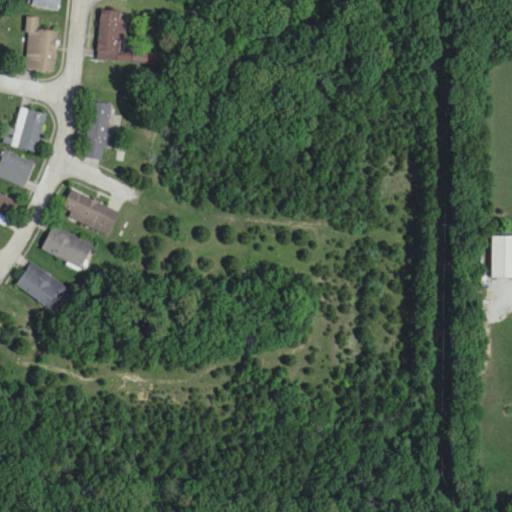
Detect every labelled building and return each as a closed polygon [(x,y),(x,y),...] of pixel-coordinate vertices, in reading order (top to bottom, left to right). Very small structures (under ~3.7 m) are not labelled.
[(56,12),(59,0),(31,0),(30,5),(56,12)] [(122,12),(99,11),(97,54),(120,55),(122,12)] [(37,19),(27,18),(25,71),(54,72),(56,32),(37,31),(37,19)] [(111,105),(91,103),(84,159),(103,161),(111,105)] [(46,114),(20,108),(11,146),(37,152),(46,114)] [(35,162),(3,150),(0,157),(0,177),(25,188),(35,162)] [(120,212),(70,190),(62,210),(70,213),(68,218),(110,235),(120,212)] [(0,223),(5,226),(16,202),(0,194),(0,223)] [(41,252),(81,270),(93,244),(53,226),(41,252)] [(511,237),(491,238),(491,278),(511,277),(511,237)] [(16,286),(55,314),(71,291),(31,263),(16,286)]
